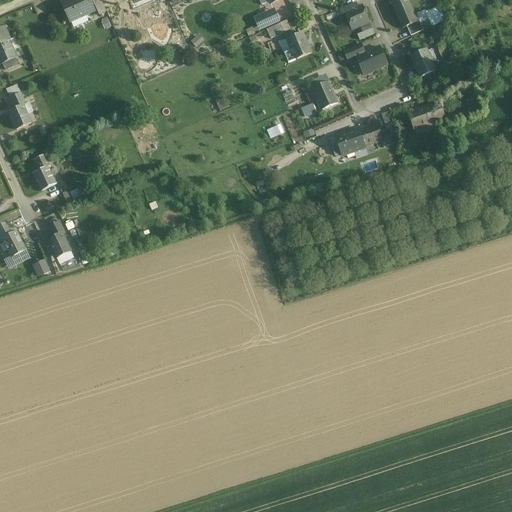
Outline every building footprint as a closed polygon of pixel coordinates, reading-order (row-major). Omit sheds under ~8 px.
[(98,7),(94,0),(62,0),(71,20),(98,7)] [(412,0),(391,0),(403,28),(410,25),(421,21),(419,17),(412,0)] [(360,5),(358,2),(342,9),(344,15),(348,14),(355,31),(373,23),(365,3),(360,5)] [(438,8),(419,17),(421,21),(410,25),(415,35),(444,22),(438,8)] [(312,52),(305,32),(288,37),(278,17),(260,24),(266,42),(276,37),(279,44),(289,40),(296,59),(312,52)] [(7,26),(0,29),(0,59),(2,64),(5,63),(8,70),(21,65),(18,58),(20,57),(7,26)] [(201,35),(194,38),(196,43),(203,41),(201,35)] [(364,43),(346,52),(350,62),(359,59),(365,74),(390,63),(382,43),(366,50),(364,43)] [(439,70),(429,49),(413,56),(422,78),(439,70)] [(184,63),(187,55),(176,51),(173,59),(184,63)] [(338,103),(329,82),(315,89),(323,109),(338,103)] [(10,97),(21,92),(17,84),(6,89),(10,97)] [(29,103),(24,92),(13,97),(17,106),(11,110),(19,129),(35,121),(27,104),(29,103)] [(302,108),(306,118),(317,113),(314,103),(302,108)] [(438,103),(409,114),(416,135),(425,132),(424,127),(444,120),(438,103)] [(382,114),(384,123),(391,121),(388,112),(382,114)] [(271,139),(285,132),(281,124),(267,130),(271,139)] [(377,125),(358,131),(359,132),(356,133),(362,149),(364,148),(364,149),(365,149),(364,148),(383,141),(377,125)] [(314,129),(304,132),(306,138),(316,134),(314,129)] [(358,130),(336,138),(339,147),(336,148),(332,149),(335,157),(342,155),(342,157),(362,150),(362,149),(356,133),(359,132),(358,131),(358,130)] [(59,164),(51,151),(37,158),(42,169),(37,172),(44,190),(61,180),(54,167),(59,164)] [(70,193),(75,200),(85,194),(81,187),(70,193)] [(65,234),(59,223),(49,228),(54,239),(48,241),(57,258),(71,252),(63,235),(65,234)] [(9,232),(5,225),(0,228),(0,240),(1,242),(3,241),(4,244),(1,246),(4,253),(8,251),(16,266),(30,259),(26,250),(17,233),(8,237),(7,233),(9,232)] [(46,259),(33,265),(39,277),(52,272),(46,259)]
